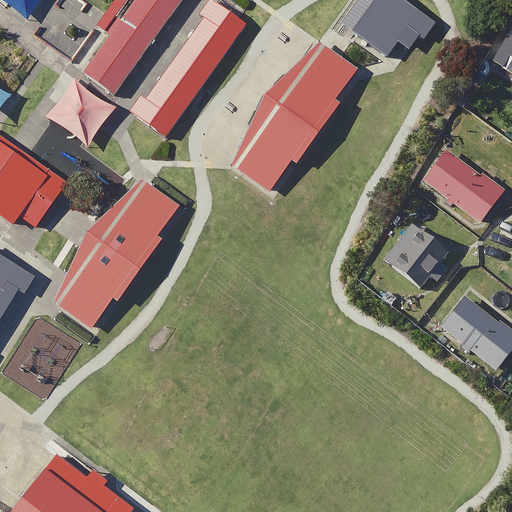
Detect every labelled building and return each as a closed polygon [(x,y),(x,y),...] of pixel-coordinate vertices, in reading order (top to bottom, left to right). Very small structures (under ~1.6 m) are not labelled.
[(171,8),(159,0),(124,0),(61,87),(96,112),(171,8)] [(229,39),(197,16),(115,129),(147,152),(229,39)] [(511,20),(489,58),(511,71),(511,20)] [(362,76),(317,44),(231,167),(275,198),(298,166),(304,171),(347,110),(341,106),(362,76)] [(0,102),(23,71),(0,55),(0,102)] [(507,196),(451,157),(429,189),(485,228),(507,196)] [(50,205),(0,168),(0,247),(12,256),(50,205)] [(185,212),(141,180),(53,303),(97,335),(120,303),(126,307),(169,247),(163,242),(185,212)] [(452,254),(416,230),(391,266),(426,291),(452,254)] [(511,364),(511,335),(472,304),(449,334),(503,376),(511,364)] [(99,511),(40,465),(2,511),(99,511)]
